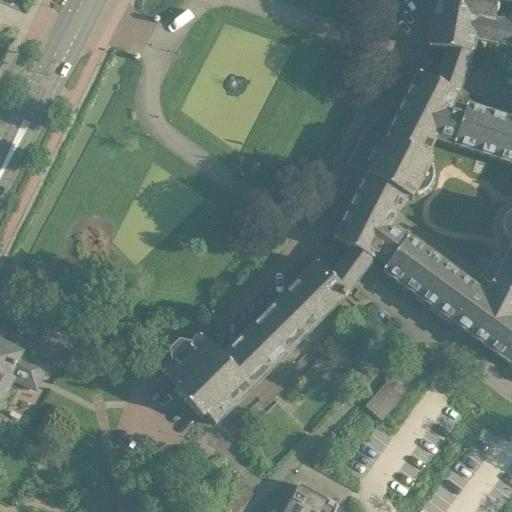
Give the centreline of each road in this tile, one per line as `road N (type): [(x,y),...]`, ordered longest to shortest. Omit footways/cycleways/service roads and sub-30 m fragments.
road 1 (residential): [(155,41),(149,87),(157,127),(302,231)]
road 2 (residential): [(302,231),(511,388)]
road 3 (residential): [(137,375),(179,330),(223,318),(302,231)]
road 4 (residential): [(302,231),(395,49)]
road 5 (primary): [(0,174),(85,4)]
road 6 (residential): [(395,49),(240,0)]
road 7 (residential): [(511,88),(395,49)]
